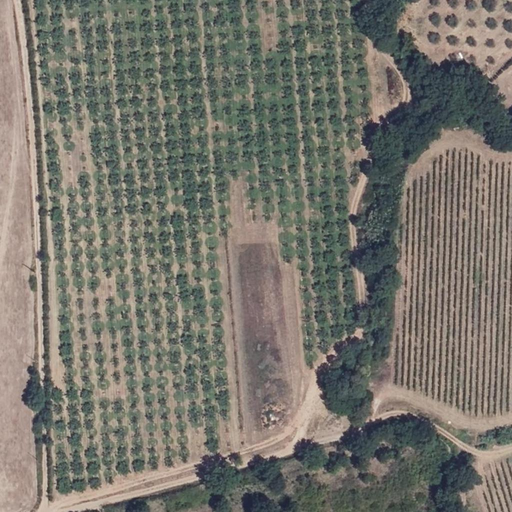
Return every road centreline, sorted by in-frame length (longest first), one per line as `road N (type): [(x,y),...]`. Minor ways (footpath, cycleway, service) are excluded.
road 1 (track): [(21,0),(38,180),(45,476),(37,511)]
road 2 (track): [(316,447),(74,511)]
